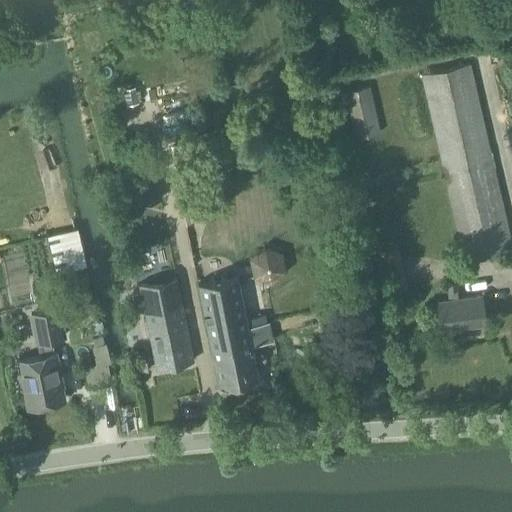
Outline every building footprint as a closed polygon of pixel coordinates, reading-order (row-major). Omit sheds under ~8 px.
[(465,261),(511,250),(468,63),(421,74),(465,261)] [(355,138),(379,132),(368,85),(344,91),(355,138)] [(127,200),(132,245),(163,241),(158,196),(127,200)] [(56,270),(86,265),(79,227),(49,233),(56,270)] [(253,269),(281,272),(284,248),(255,245),(253,269)] [(388,299),(407,294),(396,248),(377,252),(388,299)] [(247,326),(236,274),(197,282),(210,347),(248,339),(246,326),(247,326)] [(445,276),(448,295),(459,292),(456,274),(445,276)] [(156,368),(193,360),(176,276),(139,284),(156,368)] [(440,329),(484,323),(480,295),(436,301),(440,329)] [(51,339),(64,336),(58,308),(31,314),(37,342),(40,356),(16,361),(20,379),(22,379),(28,408),(64,400),(59,375),(60,375),(56,353),(54,353),(51,339)] [(266,322),(247,326),(246,326),(248,339),(210,347),(218,385),(258,377),(251,344),(270,340),(266,322)]
